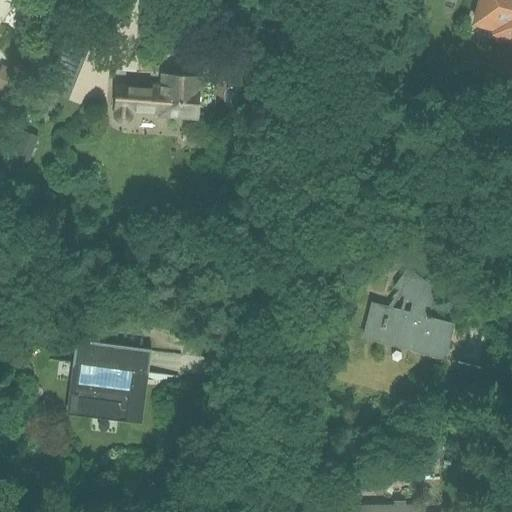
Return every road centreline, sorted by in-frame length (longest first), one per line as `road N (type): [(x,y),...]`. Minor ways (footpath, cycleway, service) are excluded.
road 1 (residential): [(266,511),(300,124),(313,75)]
road 2 (residential): [(511,238),(313,75)]
road 3 (residential): [(313,75),(217,0)]
